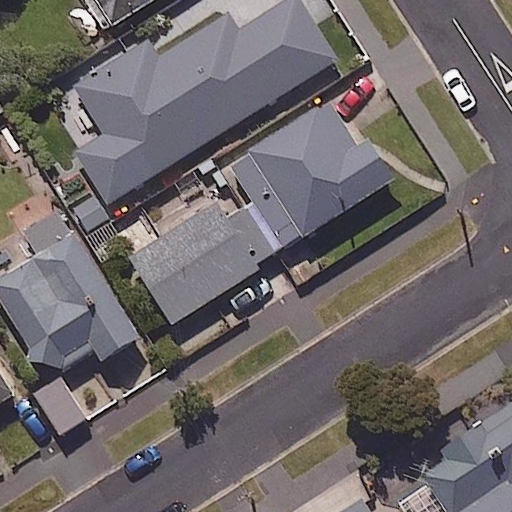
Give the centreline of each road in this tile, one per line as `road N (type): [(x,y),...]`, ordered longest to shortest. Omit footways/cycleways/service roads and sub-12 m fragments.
road 1 (residential): [(511,261),(119,511)]
road 2 (residential): [(511,108),(443,0)]
